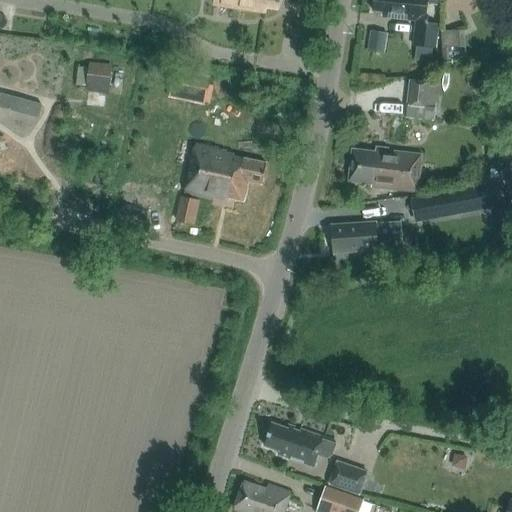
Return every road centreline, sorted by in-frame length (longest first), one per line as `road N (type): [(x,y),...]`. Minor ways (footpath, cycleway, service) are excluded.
road 1 (unclassified): [(282,269),(0,215)]
road 2 (unclassified): [(282,269),(310,187),(350,0)]
road 3 (unclassified): [(208,511),(282,269)]
